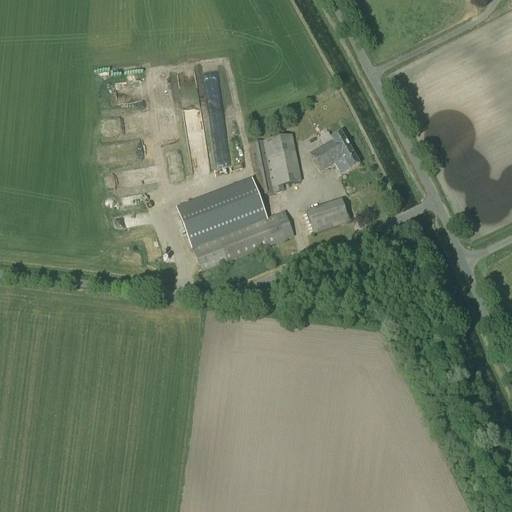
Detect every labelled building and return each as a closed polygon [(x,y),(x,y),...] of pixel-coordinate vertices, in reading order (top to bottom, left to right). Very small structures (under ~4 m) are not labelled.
[(202,111),(187,113),(194,158),(203,157),(201,144),(207,143),(202,111)] [(308,125),(310,131),(316,129),(314,123),(308,125)] [(173,141),(174,130),(168,129),(166,140),(173,141)] [(315,164),(348,146),(341,134),(331,139),(332,142),(310,155),(315,164)] [(259,198),(284,193),(283,187),(301,183),(292,136),(249,145),(259,198)] [(360,166),(348,146),(315,164),(321,174),(344,161),(350,171),(360,166)] [(265,221),(251,183),(177,211),(192,249),(201,273),(293,238),(284,214),(265,221)] [(315,236),(349,224),(341,201),(307,213),(315,236)]
